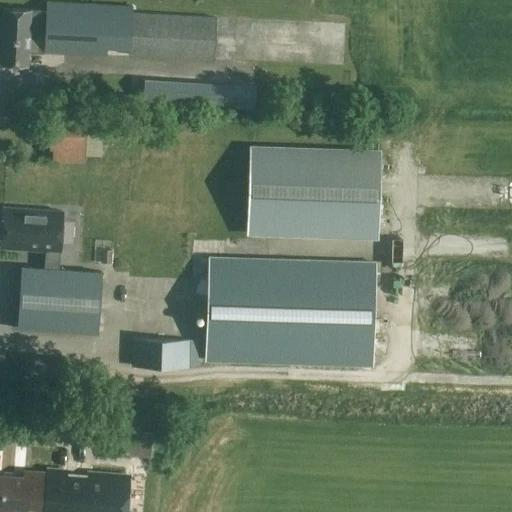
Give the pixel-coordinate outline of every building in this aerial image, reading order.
[(213,59),(215,17),(132,13),(132,6),(46,1),(45,11),(2,9),(0,53),(0,63),(27,65),(28,51),(105,55),(106,48),(128,49),(128,55),(213,59)] [(254,109),(255,85),(143,79),(142,103),(254,109)] [(48,148),(53,149),(52,159),(84,161),(85,150),(86,117),(50,116),(48,148)] [(250,145),(249,171),(247,233),(376,237),(379,149),(250,145)] [(62,212),(2,208),(0,244),(0,247),(45,251),(44,269),(58,270),(62,212)] [(208,256),(207,280),(205,359),(372,364),(375,261),(208,256)] [(44,269),(21,267),(17,328),(98,333),(102,272),(58,270),(44,269)] [(188,368),(188,339),(132,338),(131,366),(188,368)] [(127,430),(126,455),(151,458),(153,431),(127,430)] [(0,474),(0,511),(12,511),(125,511),(128,477),(46,471),(46,472),(24,471),(24,477),(0,474)]
